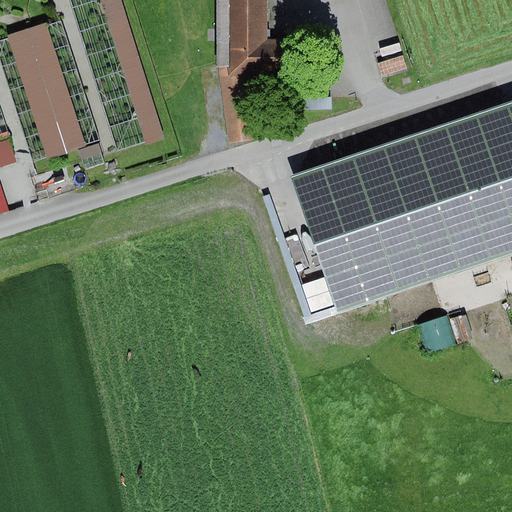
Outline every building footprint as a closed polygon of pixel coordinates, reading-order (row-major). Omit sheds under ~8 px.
[(126,0),(105,0),(152,144),(171,138),(126,0)] [(269,0),(216,0),(217,66),(228,143),(259,139),(257,126),(262,125),(256,77),(292,77),(292,39),(269,39),(269,0)] [(51,22),(12,34),(50,161),(90,149),(51,22)] [(404,56),(379,64),(382,76),(407,68),(404,56)] [(297,111),(332,110),(332,97),(297,97),(297,111)] [(511,99),(293,174),(339,313),(511,253),(511,99)] [(2,184),(0,184),(0,216),(12,212),(2,184)] [(323,279),(303,286),(312,312),(332,305),(323,279)]
